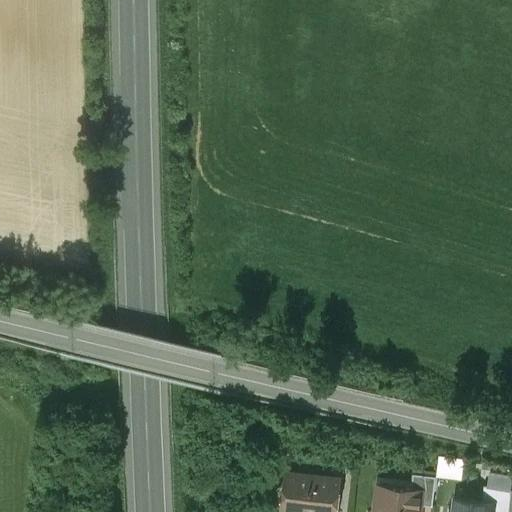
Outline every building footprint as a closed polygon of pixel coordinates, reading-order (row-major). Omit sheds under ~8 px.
[(334,511),(339,478),(287,472),(282,509),(310,511),(334,511)] [(436,475),(413,472),(411,487),(422,489),(420,503),(433,504),(436,475)] [(508,511),(511,488),(484,483),(482,499),(494,500),(493,511),(508,511)] [(411,487),(379,484),(375,511),(419,511),(420,503),(422,489),(411,487)] [(482,499),(455,496),(453,511),(493,511),(494,500),(482,499)]
